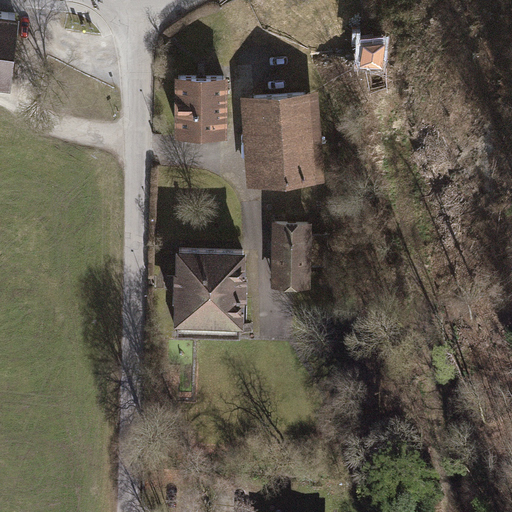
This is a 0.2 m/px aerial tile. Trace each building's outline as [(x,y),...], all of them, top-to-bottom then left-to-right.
[(250,0),(273,39),(340,0),(250,0)] [(0,82),(13,84),(22,13),(0,10),(0,82)] [(226,74),(171,73),(170,137),(225,138),(226,74)] [(323,93),(243,96),(246,183),(327,180),(323,93)] [(313,219),(277,217),(275,287),(310,288),(311,271),(328,272),(329,240),(312,239),(313,219)] [(248,246),(173,244),(170,316),(177,317),(176,334),(241,336),(242,321),(246,321),(248,246)]
